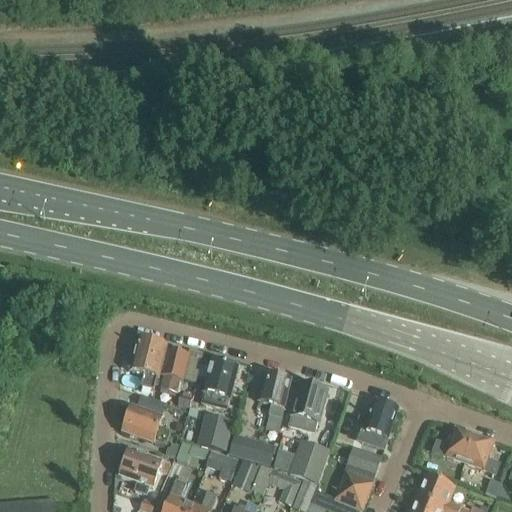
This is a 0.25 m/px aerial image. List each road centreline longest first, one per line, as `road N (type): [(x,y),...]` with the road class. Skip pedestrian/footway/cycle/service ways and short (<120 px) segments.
road 1 (primary): [(0,234),(317,312),(511,379)]
road 2 (primary): [(511,316),(328,259),(0,192)]
road 3 (residential): [(101,511),(109,340),(127,326),(424,405)]
